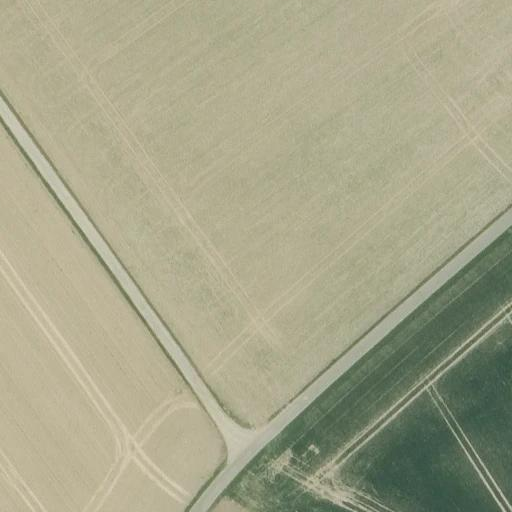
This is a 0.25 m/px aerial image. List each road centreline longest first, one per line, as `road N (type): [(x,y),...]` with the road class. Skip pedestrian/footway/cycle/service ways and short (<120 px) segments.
road 1 (track): [(199,511),(264,439),(511,219)]
road 2 (track): [(248,456),(0,109)]
